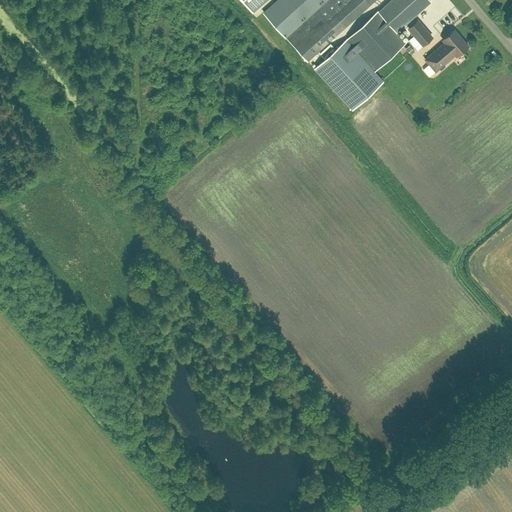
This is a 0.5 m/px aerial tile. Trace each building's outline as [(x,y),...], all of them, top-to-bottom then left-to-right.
[(241,0),(252,12),(265,0),(241,0)] [(307,60),(320,49),(374,0),(346,0),(325,19),(317,10),(328,0),(275,0),(263,11),(307,60)] [(373,70),(405,41),(395,31),(394,30),(423,3),(420,0),(389,0),(384,5),(377,11),(346,40),(373,70)] [(431,39),(415,21),(406,29),(421,47),(431,39)] [(449,55),(453,51),(456,55),(468,45),(454,29),(442,39),(447,45),(443,49),(442,48),(439,47),(426,59),(436,71),(439,69),(442,69),(446,66),(445,63),(451,58),(449,55)] [(416,50),(421,46),(412,36),(407,40),(416,50)] [(346,40),(346,39),(313,69),(351,110),(383,81),(373,70),(346,40)]
